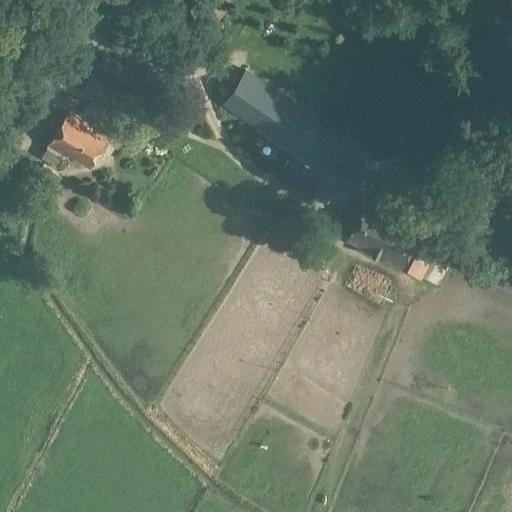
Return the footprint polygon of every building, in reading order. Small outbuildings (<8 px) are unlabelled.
[(222,109),(306,164),(328,131),(244,76),(222,109)] [(91,77),(82,91),(110,108),(119,94),(91,77)] [(85,127),(88,123),(69,111),(48,144),(67,156),(69,153),(90,166),(107,140),(85,127)] [(28,185),(42,194),(55,174),(41,164),(28,185)] [(401,269),(422,227),(368,200),(346,239),(401,269)] [(412,255),(404,270),(419,278),(427,263),(412,255)]
